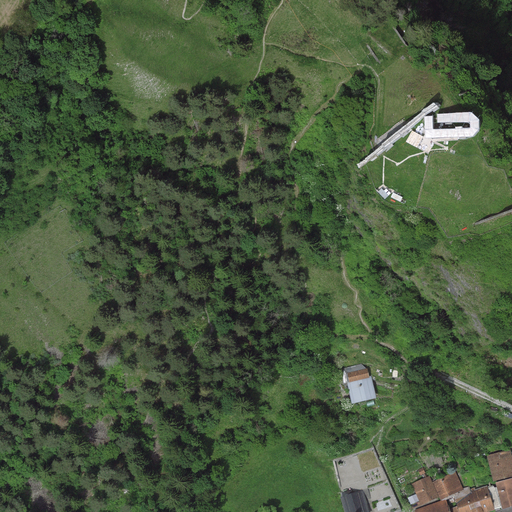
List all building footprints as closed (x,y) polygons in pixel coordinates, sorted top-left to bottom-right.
[(361,364),(340,369),(344,383),(347,383),(352,403),(375,398),(371,376),(369,377),(367,369),(365,369),(361,364)] [(509,451),(486,456),(492,482),(511,476),(511,452),(510,452),(509,451)] [(455,472),(432,482),(439,500),(440,500),(463,490),(462,488),(455,472)] [(428,477),(411,484),(420,506),(438,498),(428,477)] [(511,478),(495,483),(501,510),(511,506),(511,478)] [(471,492),(454,499),(456,507),(457,511),(489,511),(494,511),(493,509),(499,507),(494,486),(486,489),(486,487),(475,490),(475,488),(470,490),(471,492)] [(467,487),(462,488),(463,490),(440,500),(441,502),(444,500),(453,497),(454,499),(471,492),(470,490),(467,487)] [(342,496),(341,496),(345,511),(368,511),(362,490),(352,493),(351,490),(342,492),(342,496)] [(441,502),(414,511),(448,511),(447,510),(444,500),(441,502)]
